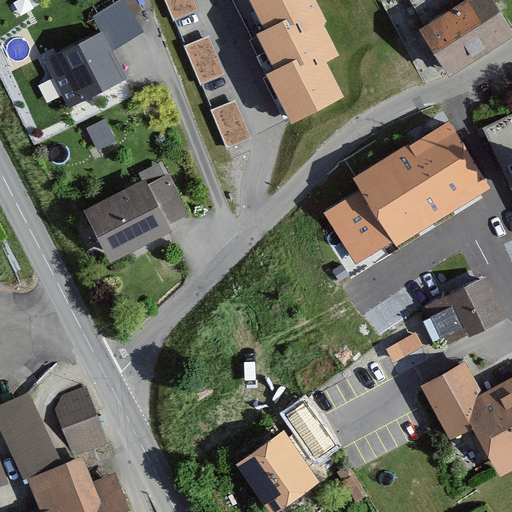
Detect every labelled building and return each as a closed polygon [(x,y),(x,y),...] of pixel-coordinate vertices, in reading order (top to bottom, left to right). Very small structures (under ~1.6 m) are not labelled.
[(195,0),(166,0),(175,20),(200,9),(195,0)] [(251,0),(269,33),(260,38),(278,74),(270,78),(292,120),(339,96),(321,63),(335,56),(319,25),(324,23),(312,0),(251,0)] [(487,0),(475,0),(423,33),(450,74),(511,36),(487,0)] [(104,35),(48,62),(70,105),(124,78),(109,48),(139,33),(124,4),(95,18),(104,35)] [(210,34),(185,45),(202,84),(227,73),(210,34)] [(237,99),(212,109),(228,148),(253,139),(237,99)] [(105,119),(87,128),(98,151),(117,141),(105,119)] [(448,125),(357,180),(362,187),(324,210),(355,261),(393,238),(395,242),(485,187),(448,125)] [(163,167),(82,208),(107,256),(166,226),(157,209),(179,198),(163,167)] [(485,282),(429,308),(446,343),(501,317),(485,282)] [(416,333),(387,349),(393,361),(422,345),(416,333)] [(463,369),(426,389),(451,437),(476,424),(499,468),(511,460),(511,385),(481,402),(463,369)] [(85,390),(56,401),(76,453),(105,441),(85,390)] [(59,463),(28,396),(0,409),(0,423),(25,478),(59,463)] [(311,404),(289,417),(312,457),(334,444),(311,404)] [(281,426),(233,456),(266,510),(315,479),(281,426)] [(33,484),(44,511),(127,511),(114,480),(91,489),(81,464),(33,484)]
